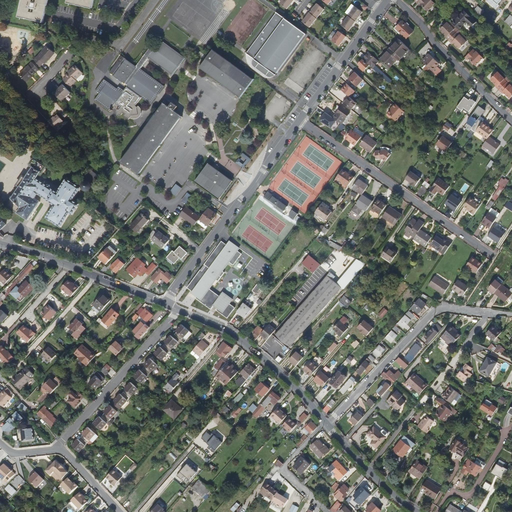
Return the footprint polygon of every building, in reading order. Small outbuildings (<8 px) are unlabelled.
[(22,0),(19,16),(43,22),(48,0),(22,0)] [(68,0),(68,2),(92,8),(94,0),(68,0)] [(294,0),(282,0),(280,3),(287,9),(294,0)] [(435,4),(430,0),(420,0),(418,3),(421,6),(422,5),(429,12),(435,4)] [(498,4),(501,0),(487,0),(488,0),(496,8),(499,5),(498,4)] [(310,12),(317,18),(324,9),(317,3),(310,12)] [(483,9),(477,4),(473,9),(479,15),(481,12),(480,12),(483,9)] [(356,21),(363,12),(355,6),(348,15),(356,21)] [(270,75),(273,73),(303,32),(274,10),(244,51),(251,57),(250,59),(250,63),(254,66),(265,74),(270,75)] [(477,23),(464,11),(459,16),(451,25),(455,29),(458,32),(466,23),(473,28),(477,23)] [(310,12),(302,21),(310,27),(317,18),(310,12)] [(356,21),(348,15),(341,25),(349,30),(356,21)] [(396,28),(406,38),(413,31),(403,21),(396,28)] [(451,25),(448,22),(446,24),(453,31),(455,29),(451,25)] [(453,31),(446,24),(439,32),(446,38),(446,39),(448,42),(458,32),(455,29),(453,31)] [(346,36),(338,31),(331,40),(339,46),(346,36)] [(459,51),(468,41),(458,32),(448,42),(451,45),(452,45),(459,51)] [(162,83),(138,66),(146,55),(169,72),(183,54),(159,36),(153,44),(149,41),(134,63),(119,53),(107,69),(125,82),(122,87),(117,83),(115,86),(102,76),(94,88),(97,90),(92,97),(107,107),(113,100),(118,104),(116,106),(115,106),(114,108),(114,113),(119,112),(120,110),(122,111),(121,113),(126,116),(128,114),(129,113),(136,111),(135,105),(135,104),(133,103),(139,94),(149,101),(162,83)] [(396,58),(407,47),(397,37),(386,48),(396,57),(396,58)] [(211,47),(198,65),(238,94),(250,77),(251,77),(211,47)] [(50,61),(49,60),(55,55),(48,48),(34,60),(40,67),(43,64),(44,65),(50,61)] [(387,66),(396,57),(386,48),(378,57),(387,66)] [(251,57),(244,51),(244,54),(245,59),(247,63),(250,66),(264,77),(268,77),(271,76),(272,75),(273,73),(270,75),(265,74),(254,66),(250,63),(250,59),(251,57)] [(483,59),(476,53),(475,54),(472,51),(465,59),(468,62),(469,61),(475,67),(483,59)] [(379,61),(369,52),(366,56),(361,52),(359,54),(373,68),(379,61)] [(440,64),(430,54),(423,62),(426,65),(433,71),(440,64)] [(368,65),(362,60),(358,64),(360,66),(359,67),(363,71),(368,65)] [(32,77),(38,71),(32,63),(19,75),(25,81),(31,76),(32,77)] [(433,71),(426,65),(422,68),(426,72),(427,72),(430,75),(433,72),(433,71)] [(71,85),(82,75),(75,67),(72,70),(72,71),(69,74),(65,78),(65,79),(62,81),(69,89),(72,86),(71,85)] [(357,86),(363,79),(354,71),(351,74),(352,75),(351,76),(349,79),(357,86)] [(499,90),(508,80),(506,78),(504,80),(497,73),(490,80),(497,87),(496,87),(499,90)] [(509,99),(511,96),(511,87),(509,85),(511,83),(508,80),(499,90),(502,93),(503,93),(509,99)] [(60,102),(69,94),(63,86),(59,90),(60,91),(54,95),(60,102)] [(357,93),(348,86),(343,92),(347,95),(352,99),(357,93)] [(467,93),(457,108),(461,111),(463,109),(463,108),(469,112),(476,103),(472,100),(471,102),(469,101),(470,99),(472,97),(467,93)] [(350,108),(355,101),(352,99),(347,95),(342,102),(350,108)] [(134,171),(177,113),(160,100),(116,158),(134,171)] [(396,120),(404,111),(396,103),(392,106),(393,107),(388,113),(396,120)] [(129,113),(128,114),(133,119),(136,120),(138,120),(139,119),(141,118),(142,117),(142,115),(143,113),(143,111),(142,109),(141,107),(140,107),(135,104),(135,105),(136,111),(129,113)] [(340,123),(349,110),(341,105),(335,112),(331,116),(340,123)] [(477,131),(483,122),(479,119),(486,110),(479,105),(467,122),(472,126),(471,128),(476,132),(477,131)] [(53,129),(62,122),(56,115),(51,119),(47,122),(53,129)] [(488,138),(494,130),(483,122),(477,131),(488,139),(488,138)] [(361,137),(351,129),(345,138),(355,145),(361,137)] [(371,153),(378,143),(367,135),(359,145),(371,153)] [(442,136),(435,145),(445,152),(452,142),(448,139),(447,141),(445,139),(442,136)] [(499,146),(488,138),(488,139),(482,146),(493,154),(499,146)] [(386,161),(391,154),(388,151),(385,152),(384,150),(376,152),(374,155),(377,157),(377,160),(384,159),(386,161)] [(243,152),(236,162),(244,168),(251,158),(243,152)] [(38,194),(55,205),(46,218),(61,227),(70,213),(72,214),(79,204),(73,200),(81,187),(67,178),(58,192),(37,179),(41,173),(43,174),(47,166),(34,158),(29,166),(32,168),(25,179),(23,177),(17,186),(19,187),(7,206),(29,220),(41,202),(35,198),(32,197),(35,192),(38,194)] [(217,198),(231,180),(215,168),(217,166),(216,161),(210,162),(209,163),(206,162),(193,180),(217,198)] [(489,171),(494,163),(491,161),(487,166),(486,169),(489,171)] [(92,187),(99,178),(90,170),(83,178),(87,182),(86,182),(85,182),(85,183),(84,183),(84,184),(83,185),(83,186),(83,187),(84,188),(84,189),(85,189),(86,189),(86,190),(87,190),(88,189),(89,189),(90,189),(90,188),(91,187),(91,186),(92,187)] [(349,186),(355,177),(350,174),(349,175),(344,172),(339,179),(349,186)] [(421,179),(411,172),(406,179),(411,183),(410,184),(415,187),(421,179)] [(449,186),(438,178),(429,190),(434,194),(437,190),(443,195),(449,186)] [(349,186),(339,179),(337,182),(347,189),(349,186)] [(363,194),(369,186),(359,179),(353,187),(363,194)] [(495,200),(508,182),(505,180),(501,185),(492,198),(495,200)] [(176,184),(170,192),(175,196),(181,188),(176,184)] [(281,210),(285,205),(265,190),(264,191),(264,192),(264,193),(263,194),(262,195),(261,196),(281,210)] [(187,205),(193,197),(187,193),(181,201),(187,205)] [(367,210),(373,201),(363,194),(352,209),(359,214),(363,208),(367,210)] [(452,208),(455,211),(462,201),(452,194),(445,203),(450,206),(452,208)] [(475,214),(482,204),(471,196),(465,205),(471,209),(470,210),(475,214)] [(381,214),(388,205),(385,203),(383,201),(384,200),(380,198),(372,209),(376,212),(376,211),(381,214)] [(326,220),(332,211),(322,204),(316,212),(320,215),(320,216),(326,220)] [(194,225),(199,218),(185,207),(180,215),(194,225)] [(206,228),(216,214),(208,208),(196,225),(204,230),(205,228),(206,228)] [(295,213),(295,212),(290,208),(287,214),(292,217),(295,213)] [(401,216),(390,208),(383,218),(395,226),(401,216)] [(490,228),(500,214),(493,209),(489,214),(488,213),(482,221),(485,223),(485,224),(490,228)] [(131,226),(138,232),(149,219),(143,213),(131,226)] [(420,230),(425,222),(420,219),(418,221),(417,221),(417,219),(414,217),(411,222),(412,222),(410,225),(409,224),(406,228),(408,229),(405,233),(411,236),(412,234),(415,237),(420,230)] [(499,243),(504,234),(494,227),(487,238),(491,240),(492,239),(499,243)] [(148,236),(153,240),(158,234),(153,230),(148,236)] [(425,247),(431,238),(420,230),(415,237),(414,239),(425,247)] [(153,240),(163,249),(170,240),(160,232),(158,234),(153,240)] [(446,253),(452,243),(449,241),(444,238),(443,240),(437,236),(432,244),(446,253)] [(218,281),(225,273),(222,271),(228,263),(233,266),(242,254),(237,251),(239,248),(230,241),(227,245),(222,241),(204,265),(206,266),(202,271),(201,270),(187,288),(193,292),(192,293),(197,296),(196,298),(211,309),(214,305),(217,308),(216,310),(227,318),(235,308),(229,304),(232,300),(227,296),(226,297),(222,294),(220,296),(209,289),(205,285),(207,283),(211,286),(216,279),(218,281)] [(327,244),(340,250),(342,247),(341,247),(339,246),(330,241),(327,244)] [(343,252),(348,244),(345,242),(342,247),(340,250),(343,252)] [(353,254),(358,247),(355,245),(350,252),(353,254)] [(108,248),(115,254),(117,252),(110,246),(108,248)] [(388,246),(382,255),(392,261),(397,253),(388,246)] [(107,264),(116,254),(115,254),(108,248),(108,247),(99,257),(107,264)] [(181,260),(187,253),(179,247),(174,254),(172,252),(166,259),(174,265),(179,258),(181,260)] [(321,265),(313,258),(312,260),(308,257),(302,264),(309,270),(310,269),(315,273),(321,265)] [(477,273),(483,264),(473,257),(467,266),(477,273)] [(120,270),(125,264),(118,258),(114,263),(113,263),(110,267),(116,272),(119,269),(120,270)] [(148,269),(137,259),(127,269),(136,277),(139,273),(142,275),(145,272),(148,269)] [(152,272),(159,264),(155,260),(149,267),(149,270),(152,272)] [(15,288),(34,268),(31,264),(19,277),(19,278),(12,285),(13,286),(15,288)] [(349,290),(370,266),(367,264),(347,287),(346,288),(349,290)] [(173,276),(167,271),(165,273),(159,268),(151,278),(156,283),(161,278),(168,283),(173,276)] [(0,280),(5,285),(12,277),(4,270),(0,274),(0,280)] [(275,335),(289,348),(342,287),(333,278),(328,274),(275,335)] [(449,288),(435,278),(430,286),(436,289),(436,288),(445,294),(449,288)] [(495,292),(502,284),(496,279),(488,289),(494,293),(495,292)] [(469,288),(457,280),(452,288),(451,289),(464,297),(469,288)] [(16,292),(20,295),(21,293),(25,297),(34,288),(27,281),(18,290),(16,292)] [(71,297),(79,289),(75,285),(74,286),(71,283),(68,281),(61,288),(71,297)] [(511,287),(510,291),(502,284),(495,292),(506,302),(511,294),(511,287)] [(14,290),(15,288),(13,286),(10,289),(10,288),(7,291),(5,296),(6,296),(3,299),(3,300),(4,301),(14,290)] [(345,296),(352,302),(353,302),(355,299),(347,293),(345,296)] [(111,301),(103,294),(93,305),(94,306),(99,311),(101,312),(111,301)] [(341,300),(348,307),(352,302),(345,296),(341,300)] [(421,312),(428,304),(420,297),(413,305),(421,312)] [(369,301),(364,307),(368,310),(373,305),(369,301)] [(245,318),(251,309),(243,303),(237,312),(245,318)] [(41,314),(49,321),(57,313),(48,305),(45,308),(46,310),(41,314)] [(384,308),(378,314),(383,318),(388,311),(384,308)] [(2,309),(0,310),(0,319),(3,322),(9,315),(2,309)] [(102,321),(109,327),(119,315),(113,309),(102,321)] [(147,323),(153,317),(145,309),(140,316),(145,320),(147,323)] [(416,314),(410,309),(408,312),(414,317),(416,314)] [(131,325),(139,317),(136,314),(128,323),(131,325)] [(405,327),(412,319),(406,314),(399,322),(405,327)] [(333,328),(341,335),(347,328),(343,324),(347,320),(343,316),(333,328)] [(266,323),(269,325),(274,319),(272,317),(266,323)] [(109,327),(102,321),(100,318),(97,321),(104,327),(105,326),(108,328),(109,327)] [(69,327),(76,333),(83,324),(77,319),(69,327)] [(138,340),(150,328),(146,324),(147,323),(145,320),(134,333),(136,335),(135,337),(138,340)] [(367,336),(373,329),(367,324),(367,322),(365,320),(357,328),(360,330),(359,331),(364,335),(364,334),(367,336)] [(17,333),(28,342),(35,335),(30,330),(29,331),(23,325),(17,333)] [(178,332),(175,335),(184,343),(192,334),(182,325),(177,331),(178,332)] [(267,340),(275,331),(269,325),(264,330),(260,336),(263,338),(267,340)] [(430,342),(442,329),(437,325),(434,328),(433,328),(425,337),(430,342)] [(260,336),(264,330),(262,328),(259,326),(254,332),(254,333),(251,337),(255,341),(258,338),(260,336)] [(452,346),(461,337),(455,332),(456,331),(451,326),(441,337),(452,346)] [(498,337),(502,333),(494,326),(487,333),(495,340),(498,337)] [(393,341),(398,334),(393,330),(387,336),(393,341)] [(161,347),(155,353),(162,361),(179,342),(171,335),(165,342),(166,343),(161,348),(161,347)] [(452,346),(441,337),(438,341),(448,350),(452,346)] [(119,339),(117,342),(124,348),(126,346),(119,339)] [(201,357),(210,346),(207,343),(206,344),(202,341),(201,342),(200,343),(194,349),(198,353),(197,354),(201,357)] [(110,349),(117,355),(124,348),(117,342),(110,349)] [(226,358),(232,349),(224,343),(218,350),(216,354),(222,358),(223,356),(226,358)] [(410,362),(422,348),(417,344),(405,357),(410,362)] [(15,358),(11,353),(10,354),(6,350),(2,345),(1,346),(0,347),(0,357),(7,365),(15,358)] [(82,359),(80,361),(86,366),(95,357),(82,345),(75,352),(82,359)] [(380,345),(373,352),(378,357),(385,349),(380,345)] [(57,355),(49,348),(42,355),(50,362),(57,355)] [(295,366),(303,358),(296,352),(289,360),(295,366)] [(134,376),(142,383),(158,365),(150,358),(145,365),(145,366),(141,371),(140,370),(134,376)] [(409,366),(400,358),(397,362),(406,369),(409,366)] [(488,358),(481,371),(490,376),(497,363),(488,358)] [(360,375),(369,365),(370,366),(373,363),(368,359),(367,359),(356,372),(360,375)] [(221,360),(214,368),(219,372),(225,364),(221,360)] [(310,377),(318,368),(314,365),(314,364),(311,361),(303,370),(306,372),(306,373),(310,377)] [(228,384),(238,373),(234,369),(235,368),(233,366),(231,367),(227,363),(220,372),(216,376),(227,385),(228,384)] [(470,372),(473,368),(466,363),(464,367),(463,367),(460,370),(461,371),(457,376),(465,381),(468,377),(470,377),(473,374),(470,372)] [(248,379),(255,371),(249,365),(241,374),(244,376),(245,376),(242,380),(241,379),(237,384),(241,387),(248,379)] [(12,380),(20,389),(31,379),(30,378),(34,375),(27,367),(16,377),(15,377),(12,380)] [(219,372),(214,368),(214,369),(215,370),(211,374),(215,377),(216,376),(220,372),(219,372)] [(96,376),(90,383),(96,389),(105,379),(97,371),(94,375),(96,376)] [(323,387),(330,379),(321,371),(313,380),(317,383),(317,382),(320,384),(323,387)] [(346,377),(339,371),(330,382),(337,388),(346,377)] [(395,382),(402,374),(399,371),(395,375),(390,371),(387,374),(385,372),(382,375),(386,378),(389,381),(392,384),(391,384),(393,385),(395,382)] [(427,387),(417,378),(418,377),(414,374),(407,382),(420,394),(427,387)] [(165,387),(171,392),(179,383),(177,381),(178,379),(175,376),(165,387)] [(344,394),(356,380),(354,379),(352,378),(352,377),(340,391),(344,394)] [(428,386),(418,377),(417,378),(427,387),(428,386)] [(53,392),(58,387),(50,379),(43,388),(51,395),(53,392)] [(382,396),(393,385),(391,384),(392,384),(389,381),(385,385),(384,387),(383,386),(378,392),(382,396)] [(115,400),(113,403),(120,409),(128,401),(130,398),(138,389),(131,382),(125,388),(126,389),(121,395),(120,394),(114,400),(115,400)] [(239,394),(243,397),(252,386),(249,383),(239,394)] [(261,394),(264,397),(270,390),(262,383),(256,390),(258,391),(257,392),(260,395),(261,394)] [(450,406),(459,393),(451,387),(447,393),(445,392),(440,399),(449,405),(450,406)] [(0,404),(3,407),(12,398),(4,391),(0,395),(1,395),(0,396),(0,404)] [(81,400),(84,397),(78,391),(75,393),(72,391),(69,394),(72,397),(68,401),(75,408),(80,403),(79,401),(81,399),(81,400)] [(398,410),(406,402),(401,398),(403,396),(397,391),(387,401),(398,410)] [(254,394),(251,392),(244,401),(246,403),(254,394)] [(255,411),(260,416),(268,407),(268,406),(272,402),(275,405),(281,399),(273,392),(264,403),(263,402),(261,404),(259,406),(255,411)] [(444,421),(451,411),(447,408),(449,405),(440,399),(438,398),(436,401),(441,405),(439,408),(440,408),(437,412),(435,415),(444,421)] [(333,399),(328,405),(331,407),(337,401),(333,399)] [(376,404),(371,399),(366,403),(372,408),(376,404)] [(173,400),(165,409),(176,418),(183,409),(173,400)] [(494,404),(487,400),(481,409),(493,416),(497,409),(493,406),(494,404)] [(94,423),(101,430),(107,424),(110,421),(112,423),(114,421),(112,418),(118,412),(110,405),(104,412),(105,413),(101,417),(100,417),(94,423)] [(38,414),(50,425),(56,419),(53,417),(54,416),(46,409),(47,408),(46,407),(45,408),(44,407),(38,414)] [(241,410),(238,407),(231,415),(235,418),(239,415),(238,414),(241,410)] [(280,424),(287,416),(284,413),(278,408),(271,416),(280,424)] [(11,431),(17,426),(15,424),(18,421),(19,422),(22,419),(17,413),(13,417),(14,417),(11,420),(10,419),(7,422),(8,423),(2,429),(5,431),(11,431)] [(303,422),(308,416),(304,413),(299,419),(303,422)] [(356,426),(363,418),(357,413),(350,420),(356,426)] [(428,429),(434,421),(427,416),(426,418),(424,420),(423,419),(420,424),(428,429)] [(290,434),(296,426),(289,420),(282,427),(290,434)] [(306,428),(312,434),(318,428),(312,422),(306,428)] [(72,445),(80,452),(88,443),(90,440),(96,434),(88,427),(83,434),(84,434),(79,439),(78,439),(72,445)] [(371,444),(376,449),(386,437),(374,427),(367,435),(373,441),(371,444)] [(33,429),(21,430),(22,441),(34,440),(33,429)] [(207,432),(202,438),(210,445),(208,448),(214,453),(223,442),(213,433),(211,435),(207,432)] [(96,434),(90,440),(93,443),(99,437),(96,434)] [(411,448),(415,444),(409,439),(409,438),(405,435),(394,449),(399,453),(399,455),(401,456),(402,456),(403,456),(407,451),(410,447),(411,448)] [(316,455),(319,459),(329,450),(326,446),(325,447),(319,439),(318,440),(314,443),(310,446),(316,454),(316,455)] [(470,447),(457,439),(451,449),(456,451),(464,456),(470,447)] [(171,464),(177,456),(172,452),(165,459),(171,464)] [(294,467),(301,474),(310,464),(303,457),(294,467)] [(461,472),(466,474),(469,471),(476,475),(484,463),(477,459),(475,463),(469,460),(461,472)] [(503,478),(508,468),(505,467),(507,463),(499,459),(492,472),(503,478)] [(420,478),(427,467),(417,460),(410,471),(420,478)] [(340,479),(347,472),(336,461),(328,469),(331,473),(333,471),(335,474),(334,475),(336,478),(338,476),(340,479)] [(60,466),(56,462),(47,472),(51,476),(54,472),(62,479),(68,473),(64,469),(60,466)] [(134,472),(138,466),(135,464),(130,469),(134,472)] [(182,470),(178,476),(182,480),(185,476),(191,480),(197,472),(188,464),(186,466),(185,465),(181,469),(182,470)] [(15,476),(7,468),(7,467),(5,465),(4,465),(0,469),(0,478),(4,482),(5,481),(7,483),(15,476)] [(114,470),(107,477),(111,481),(113,483),(112,484),(115,486),(123,477),(114,470)] [(46,482),(35,472),(32,474),(33,475),(31,477),(28,480),(39,490),(46,482)] [(10,483),(16,490),(25,481),(19,475),(10,483)] [(304,485),(312,477),(311,476),(307,480),(306,479),(302,483),(304,485)] [(70,495),(78,487),(75,483),(74,484),(71,482),(68,479),(61,486),(70,495)] [(436,498),(442,488),(427,479),(423,486),(427,489),(425,491),(436,498)] [(199,480),(193,488),(204,498),(202,500),(204,502),(212,493),(210,492),(211,491),(199,480)] [(486,481),(483,487),(488,490),(491,484),(486,481)] [(265,495),(273,501),(277,494),(278,492),(273,489),(271,487),(272,486),(267,483),(260,493),(264,496),(265,495)] [(12,495),(17,491),(9,484),(5,489),(12,495)] [(336,493),(341,487),(338,485),(333,490),(336,493)] [(342,501),(346,497),(344,495),(349,490),(344,485),(335,494),(342,501)] [(371,495),(362,487),(356,493),(359,495),(358,497),(364,503),(371,495)] [(88,503),(83,497),(84,497),(80,493),(71,501),(80,510),(88,503)] [(283,507),(287,500),(277,494),(273,501),(272,501),(283,507)] [(336,511),(342,505),(339,502),(330,511),(331,511),(330,511),(336,511)] [(342,505),(336,511),(351,511),(346,507),(347,506),(344,503),(342,505)] [(366,510),(367,511),(380,511),(381,511),(373,503),(366,510)]
